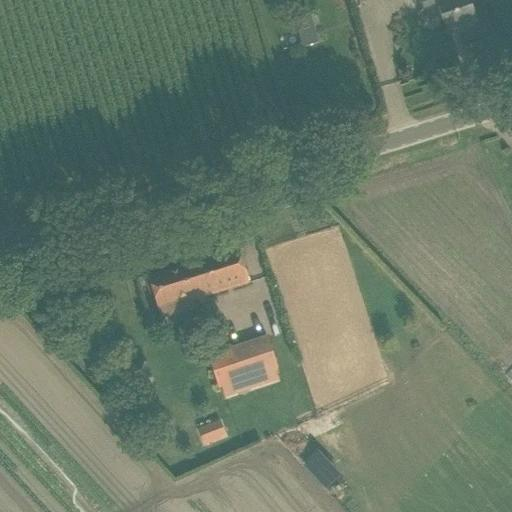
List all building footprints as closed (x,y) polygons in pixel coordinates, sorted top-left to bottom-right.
[(457,29),(459,33),(481,25),(475,10),(471,11),(467,0),(357,0),(358,3),(368,0),(420,0),(424,10),(437,6),(447,33),(457,29)] [(147,278),(160,317),(190,308),(188,302),(248,283),(238,250),(147,278)] [(208,356),(221,399),(281,380),(267,337),(208,356)] [(197,428),(205,447),(226,438),(219,420),(197,428)] [(325,491),(344,477),(325,451),(306,465),(325,491)]
